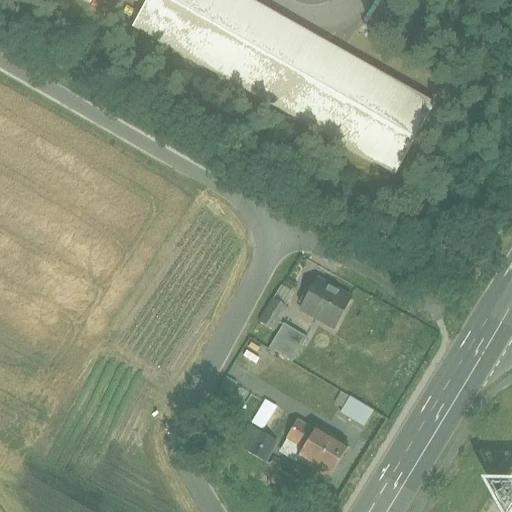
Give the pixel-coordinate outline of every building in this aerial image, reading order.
[(393,178),(434,107),(244,0),(147,0),(131,29),(393,178)] [(350,300),(317,281),(301,310),(334,329),(350,300)] [(275,339),(267,352),(292,366),(305,344),(279,330),(286,317),(274,310),(262,331),(275,339)] [(358,428),(367,410),(338,395),(329,413),(358,428)] [(350,456),(305,427),(286,457),(331,486),(350,456)] [(250,428),(235,454),(263,470),(278,444),(250,428)]
